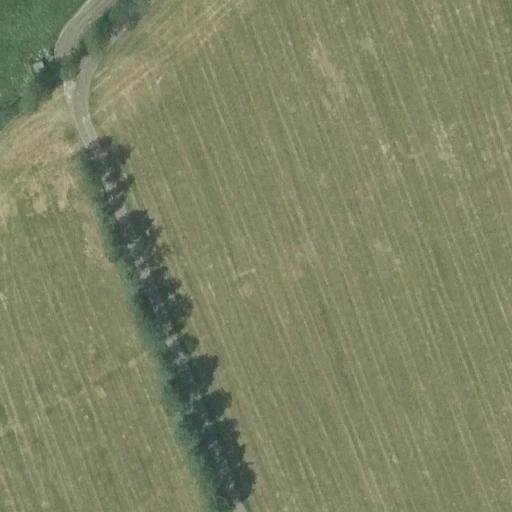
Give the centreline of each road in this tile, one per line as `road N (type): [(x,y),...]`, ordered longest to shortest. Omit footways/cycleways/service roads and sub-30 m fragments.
road 1 (track): [(236,511),(58,50),(108,0)]
road 2 (track): [(76,108),(75,89),(91,54),(145,0)]
